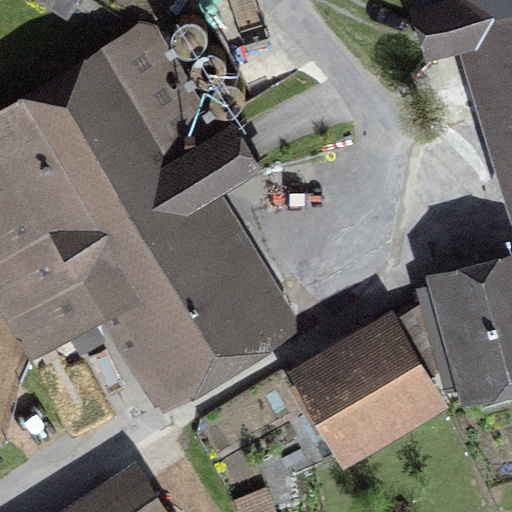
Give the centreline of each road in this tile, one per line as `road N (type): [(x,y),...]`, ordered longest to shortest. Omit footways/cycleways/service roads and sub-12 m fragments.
road 1 (track): [(479,208),(45,511)]
road 2 (track): [(511,241),(272,0)]
